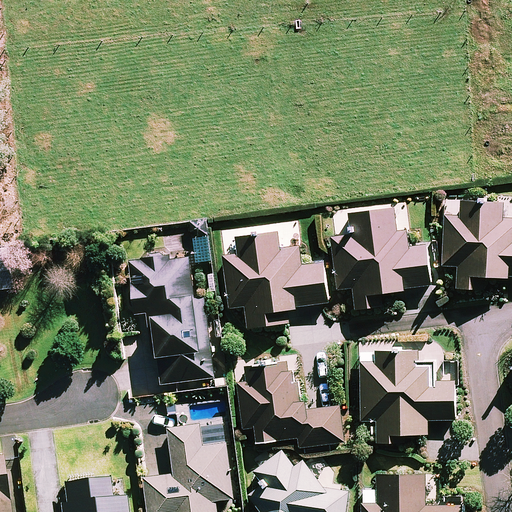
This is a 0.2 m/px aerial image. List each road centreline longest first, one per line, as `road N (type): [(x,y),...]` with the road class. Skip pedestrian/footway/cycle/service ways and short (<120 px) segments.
road 1 (residential): [(484,333),(436,320),(295,338)]
road 2 (residential): [(484,333),(479,366),(502,511)]
